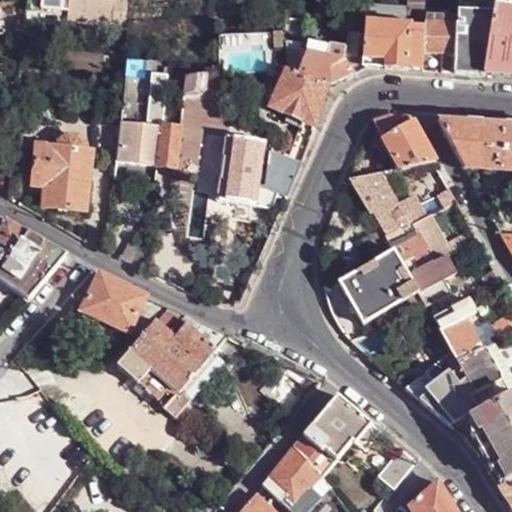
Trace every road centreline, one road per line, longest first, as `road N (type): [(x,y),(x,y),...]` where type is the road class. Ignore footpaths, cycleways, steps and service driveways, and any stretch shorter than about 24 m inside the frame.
road 1 (residential): [(409,97),(369,93),(347,120),(301,239),(295,283),(302,323)]
road 2 (residential): [(89,259),(230,324),(302,323)]
road 3 (residential): [(409,97),(511,282)]
road 4 (residential): [(339,368),(221,511)]
road 5 (residential): [(89,259),(0,362)]
road 6 (residential): [(339,368),(438,451)]
